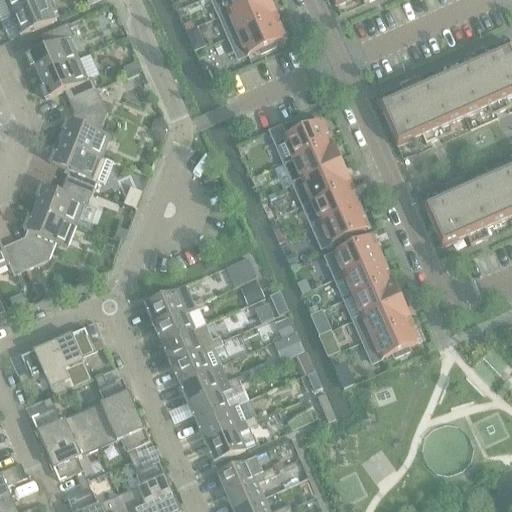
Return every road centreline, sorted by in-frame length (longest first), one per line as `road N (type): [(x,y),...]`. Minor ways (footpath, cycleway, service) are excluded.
road 1 (residential): [(106,300),(133,288),(189,130),(133,0)]
road 2 (residential): [(511,280),(446,308),(342,66)]
road 3 (residential): [(197,511),(106,300)]
road 4 (residential): [(493,0),(342,66)]
road 5 (residential): [(54,511),(0,385)]
